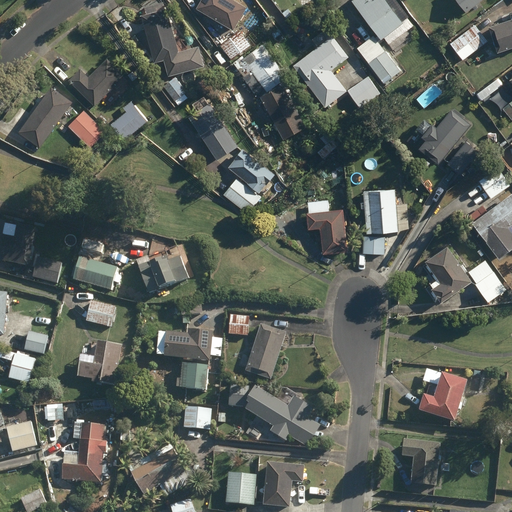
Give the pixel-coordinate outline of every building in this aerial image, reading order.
[(200,0),(196,8),(233,30),(246,8),(233,0),(200,0)] [(357,48),(384,84),(400,71),(380,44),(386,40),(389,44),(413,26),(407,18),(408,17),(395,0),(352,0),(352,1),(378,35),(375,37),(373,36),(357,48)] [(457,0),(465,11),(481,0),(457,0)] [(141,16),(154,63),(180,56),(167,9),(141,16)] [(511,19),(489,27),(497,52),(511,47),(511,19)] [(451,44),(463,60),(488,42),(475,25),(451,44)] [(220,45),(232,60),(250,46),(239,31),(220,45)] [(183,38),(189,46),(197,39),(191,32),(183,38)] [(293,65),(325,108),(347,91),(331,70),(349,57),(332,36),(293,65)] [(242,59),(267,92),(287,76),(262,44),(242,59)] [(68,80),(94,106),(125,76),(107,58),(88,76),(80,68),(68,80)] [(348,91),(360,108),(380,93),(368,76),(348,91)] [(163,86),(175,102),(187,92),(175,77),(163,86)] [(260,97),(283,140),(306,127),(283,85),(260,97)] [(18,132),(40,147),(72,102),(51,87),(18,132)] [(189,117),(217,160),(237,146),(209,104),(208,104),(204,97),(192,104),(197,112),(189,117)] [(112,124),(125,140),(148,121),(131,101),(123,108),(126,112),(112,124)] [(511,101),(502,109),(511,121),(511,101)] [(419,148),(438,164),(471,125),(452,109),(436,127),(432,124),(422,137),(418,133),(409,143),(418,150),(419,148)] [(69,126),(91,148),(106,132),(84,111),(69,126)] [(69,129),(53,148),(60,155),(77,136),(69,129)] [(317,152),(323,158),(338,145),(327,132),(320,138),(326,145),(317,152)] [(274,175),(242,149),(228,167),(247,183),(247,184),(259,194),(274,175)] [(448,164),(461,174),(473,160),(459,149),(448,164)] [(479,182),(491,199),(510,186),(498,169),(479,182)] [(224,195),(248,214),(261,197),(237,179),(224,195)] [(365,209),(367,233),(398,231),(397,212),(400,212),(399,206),(396,207),(395,189),(364,191),(364,203),(360,203),(361,209),(365,209)] [(511,192),(472,223),(499,259),(511,249),(511,192)] [(319,228),(323,255),(348,252),(343,209),(329,211),(328,200),(308,203),(309,213),(306,213),(308,230),(319,228)] [(0,261),(28,267),(36,229),(17,225),(17,227),(5,225),(6,223),(0,221),(0,261)] [(82,234),(77,253),(85,255),(89,236),(82,234)] [(363,254),(385,254),(385,237),(363,237),(363,254)] [(431,289),(441,303),(472,282),(447,246),(425,261),(440,283),(431,289)] [(137,263),(149,295),(189,279),(181,257),(169,262),(167,257),(150,263),(148,258),(137,263)] [(33,278),(57,285),(63,264),(38,258),(33,278)] [(74,281),(111,291),(117,268),(80,258),(74,281)] [(475,284),(489,303),(507,290),(485,260),(468,272),(476,284),(475,284)] [(87,322),(111,328),(116,307),(92,301),(87,322)] [(176,308),(177,316),(202,314),(202,305),(176,308)] [(229,336),(248,337),(249,317),(230,316),(229,336)] [(245,371),(270,379),(286,332),(260,324),(245,371)] [(156,357),(210,362),(211,357),(221,358),(222,340),(213,339),(213,334),(188,331),(187,336),(167,334),(159,334),(156,357)] [(25,352),(44,356),(48,337),(29,333),(25,352)] [(93,382),(115,386),(122,347),(98,342),(93,366),(82,364),(79,377),(93,379),(93,382)] [(10,380),(30,384),(36,360),(16,355),(10,380)] [(177,388),(206,391),(208,367),(182,365),(181,380),(177,380),(177,388)] [(419,411),(455,421),(467,380),(427,368),(423,380),(438,384),(434,398),(424,394),(419,411)] [(228,406),(244,407),(246,386),(230,385),(228,406)] [(255,385),(246,399),(251,402),(248,407),(254,410),(251,415),(272,427),(271,429),(287,439),(288,437),(306,447),(319,425),(308,418),(314,408),(294,396),(288,406),(255,385)] [(185,429),(211,431),(212,410),(186,408),(185,429)] [(7,428),(13,453),(37,447),(31,422),(7,428)] [(62,481),(101,484),(104,454),(106,454),(107,443),(105,443),(106,427),(82,425),(78,458),(64,457),(62,481)] [(411,485),(437,488),(440,445),(405,442),(403,458),(414,459),(411,485)] [(161,487),(167,497),(186,487),(181,476),(186,473),(171,445),(129,468),(144,496),(161,487)] [(263,507),(290,509),(292,483),(303,484),(305,467),(267,464),(263,507)] [(226,504),(255,506),(256,476),(228,475),(226,504)] [(22,500),(26,511),(32,511),(48,506),(42,491),(22,500)] [(170,508),(171,511),(195,511),(191,500),(170,508)]
